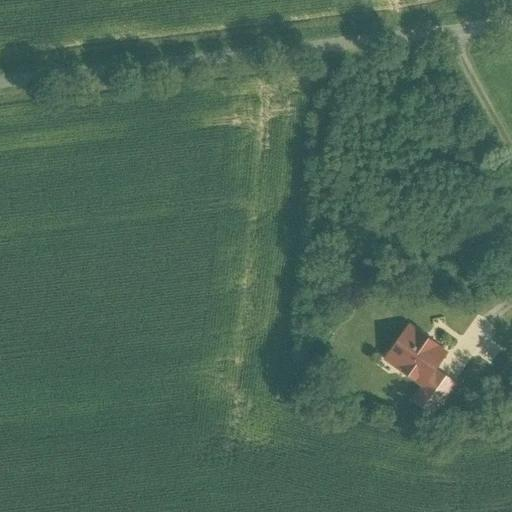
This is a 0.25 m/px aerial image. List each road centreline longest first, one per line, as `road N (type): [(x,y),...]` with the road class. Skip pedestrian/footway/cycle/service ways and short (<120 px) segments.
road 1 (unclassified): [(0,86),(511,26)]
road 2 (track): [(452,33),(511,150)]
